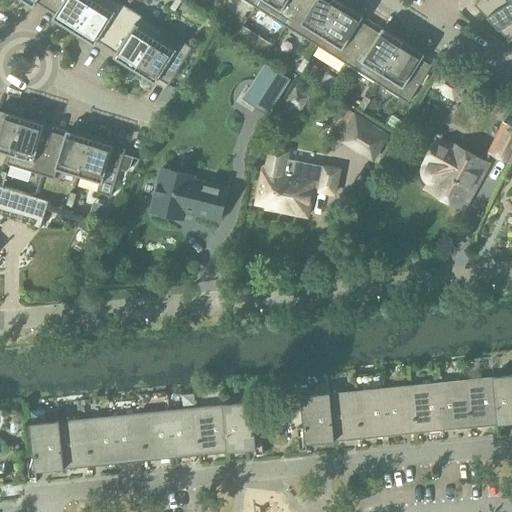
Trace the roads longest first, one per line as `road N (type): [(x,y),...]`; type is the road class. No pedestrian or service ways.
road 1 (residential): [(0,319),(511,271)]
road 2 (residential): [(511,448),(33,494),(35,511)]
road 3 (residential): [(118,122),(25,65),(0,35)]
